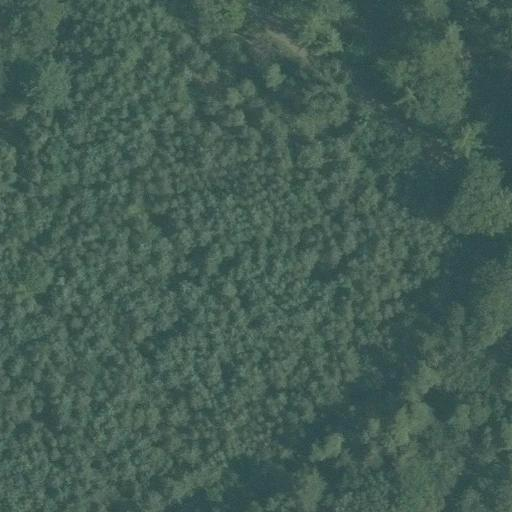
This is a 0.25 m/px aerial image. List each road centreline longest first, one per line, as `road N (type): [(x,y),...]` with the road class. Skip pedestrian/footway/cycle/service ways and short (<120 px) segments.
road 1 (unclassified): [(511,206),(238,0)]
road 2 (unclassified): [(446,511),(511,334)]
